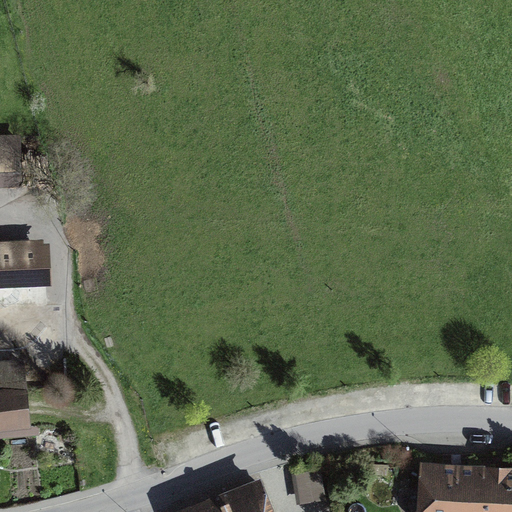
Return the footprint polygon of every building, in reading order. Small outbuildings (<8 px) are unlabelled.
[(0,138),(0,172),(18,172),(17,139),(0,138)] [(0,281),(44,280),(43,253),(0,254),(0,281)] [(22,362),(0,364),(0,436),(36,433),(36,426),(28,426),(22,362)] [(296,467),(301,497),(323,493),(318,463),(296,467)] [(511,511),(511,470),(426,466),(422,511),(511,511)] [(272,511),(273,511),(263,488),(201,511),(272,511)]
